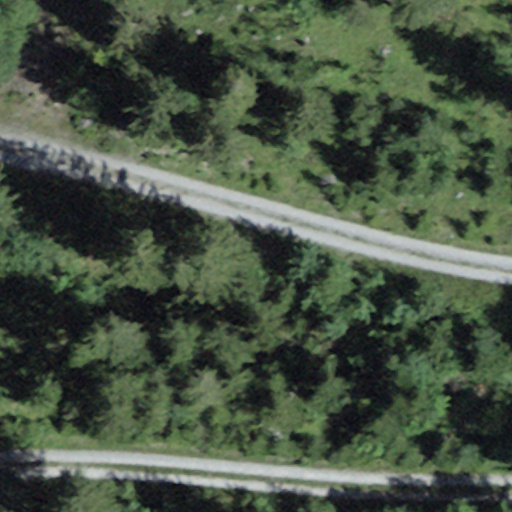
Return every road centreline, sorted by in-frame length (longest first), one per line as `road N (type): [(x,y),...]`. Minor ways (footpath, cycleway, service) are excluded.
road 1 (track): [(0,156),(511,281)]
road 2 (track): [(511,501),(334,500),(0,470)]
